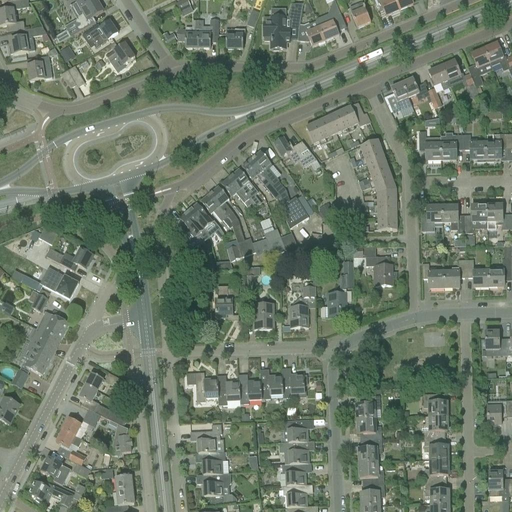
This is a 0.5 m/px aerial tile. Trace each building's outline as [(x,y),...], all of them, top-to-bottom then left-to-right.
[(70,8),(69,8),(77,22),(83,19),(85,23),(88,29),(96,24),(93,19),(100,15),(103,13),(95,0),(91,2),(90,3),(89,1),(88,0),(83,0),(77,4),(75,5),(70,8)] [(186,0),(175,5),(179,13),(190,8),(188,3),(186,0)] [(370,0),(374,7),(377,14),(383,11),(386,18),(399,13),(393,0),(370,0)] [(393,0),(399,13),(413,7),(409,0),(393,0)] [(343,1),(336,4),(341,15),(348,12),(343,1)] [(15,12),(29,10),(28,2),(14,4),(15,12)] [(327,19),(317,23),(319,29),(325,44),(339,38),(337,34),(346,30),(335,3),(334,4),(328,19),(327,19)] [(359,13),(351,16),(353,21),(357,30),(371,25),(367,16),(362,4),(356,7),(359,13)] [(305,6),(305,17),(313,14),(309,5),(305,6)] [(264,20),(263,38),(264,38),(264,43),(270,43),(270,51),(273,51),(273,53),(279,53),(279,51),(285,51),(285,44),(286,44),(290,44),(290,40),(290,30),(299,30),(303,7),(292,7),(289,17),(289,21),(286,20),(271,20),(264,20)] [(15,25),(13,12),(0,13),(0,29),(7,28),(7,34),(17,33),(25,32),(24,24),(15,25)] [(252,12),(246,27),(255,30),(260,15),(252,12)] [(198,23),(197,51),(210,51),(210,46),(215,46),(215,42),(217,42),(217,36),(217,34),(217,22),(210,22),(209,29),(203,29),(203,23),(198,23)] [(97,27),(85,35),(96,51),(108,42),(118,35),(109,23),(106,25),(106,24),(99,29),(97,27)] [(177,32),(177,43),(185,43),(185,51),(197,51),(198,23),(192,23),(192,30),(185,30),(185,32),(177,32)] [(300,29),(299,44),(310,44),(312,50),(325,44),(319,29),(317,23),(309,26),(303,29),(300,29)] [(12,57),(28,55),(35,54),(32,39),(42,38),(47,37),(42,29),(27,32),(28,39),(10,42),(11,49),(9,49),(10,57),(12,56),(12,57)] [(67,32),(55,39),(59,46),(71,39),(67,32)] [(226,41),(226,51),(243,51),(243,41),(243,38),(245,38),(245,32),(226,32),(226,41)] [(166,35),(162,38),(167,47),(176,42),(173,36),(168,39),(166,35)] [(113,53),(106,58),(110,64),(118,75),(126,70),(124,67),(135,60),(125,45),(113,53)] [(502,59),(501,55),(497,46),(484,51),(491,68),(499,65),(503,74),(508,71),(511,81),(511,80),(511,58),(507,61),(505,58),(502,59)] [(66,51),(60,55),(65,64),(71,61),(66,51)] [(475,90),(483,87),(480,78),(487,75),(486,75),(493,72),(491,68),(484,51),(471,56),(475,67),(467,70),(470,78),(475,90)] [(30,84),(44,81),(52,80),(49,59),(38,61),(27,62),(27,68),(30,84)] [(98,72),(104,67),(101,62),(95,66),(98,72)] [(460,76),(458,73),(454,63),(442,69),(450,90),(462,85),(464,89),(465,89),(470,100),(478,97),(475,90),(470,78),(464,80),(462,75),(460,76)] [(78,90),(85,86),(80,77),(75,68),(68,73),(75,85),(78,90)] [(442,69),(429,74),(435,89),(433,89),(434,91),(436,96),(443,93),(450,90),(442,69)] [(78,90),(75,85),(68,73),(61,77),(69,91),(76,88),(77,90),(78,90)] [(416,89),(413,81),(402,85),(408,100),(416,97),(418,104),(429,99),(427,94),(424,86),(416,89)] [(401,113),(411,108),(411,109),(412,109),(408,100),(402,85),(391,90),(395,98),(387,101),(393,114),(400,111),(401,113)] [(434,91),(427,94),(429,99),(434,111),(441,108),(436,96),(434,91)] [(363,117),(358,106),(350,109),(358,126),(359,130),(370,125),(366,116),(363,117)] [(349,135),(353,133),(351,129),(358,126),(350,109),(339,114),(349,135)] [(349,135),(339,114),(328,120),(336,137),(342,133),(344,137),(349,135)] [(326,145),(331,143),(329,140),(336,137),(328,120),(317,125),(326,145)] [(326,145),(317,125),(306,130),(313,147),(321,144),(322,147),(326,145)] [(425,135),(419,135),(419,154),(425,153),(425,163),(441,163),(440,147),(440,141),(432,141),(432,143),(425,143),(425,138),(425,135)] [(445,139),(440,139),(440,141),(440,147),(441,163),(456,163),(456,153),(462,153),(462,143),(461,138),(455,138),(455,139),(453,139),(453,136),(445,136),(445,139)] [(493,145),(485,146),(485,164),(494,164),(494,162),(501,162),(500,152),(506,152),(506,142),(506,137),(499,137),(493,137),(493,142),(493,145)] [(485,164),(485,146),(477,146),(477,142),(470,142),(470,138),(464,138),(464,153),(470,153),(470,162),(477,162),(477,165),(485,164)] [(283,140),(273,146),(278,155),(281,159),(287,156),(289,154),(295,164),(301,160),(305,169),(310,166),(316,162),(302,144),(298,146),(299,148),(294,151),(290,144),(287,146),(283,140)] [(361,162),(382,155),(378,143),(360,149),(363,157),(359,158),(361,162)] [(284,194),(286,193),(268,171),(272,168),(260,154),(251,162),(271,186),(281,197),(284,194)] [(386,166),(382,155),(361,162),(362,167),(366,166),(368,173),(386,166)] [(271,186),(251,162),(242,169),(252,182),(256,179),(266,191),(267,190),(271,186)] [(316,162),(310,166),(314,172),(321,168),(316,162)] [(364,188),(390,178),(386,166),(368,173),(371,180),(358,185),(360,189),(363,187),(364,188)] [(239,172),(230,179),(251,205),(253,208),(260,205),(253,198),(257,194),(239,172)] [(396,193),(390,178),(364,188),(363,187),(360,189),(361,193),(371,190),(374,188),(377,196),(396,193)] [(251,205),(230,179),(221,187),(232,199),(235,196),(246,209),(251,205)] [(276,201),(277,200),(281,197),(271,186),(267,190),(276,201)] [(218,189),(209,196),(231,222),(232,224),(231,225),(232,229),(238,246),(245,243),(239,227),(238,222),(233,215),(224,205),(229,202),(225,197),(218,189)] [(374,209),(396,209),(396,193),(377,196),(377,204),(374,204),(374,209)] [(277,200),(276,201),(280,210),(288,205),(284,194),(281,197),(277,200)] [(209,196),(200,204),(207,212),(211,216),(213,214),(215,213),(223,223),(226,226),(230,231),(232,229),(231,225),(232,224),(231,222),(209,196)] [(288,205),(280,210),(286,225),(290,232),(308,220),(296,200),(288,205)] [(192,211),(188,214),(209,239),(215,235),(220,231),(214,223),(212,225),(207,219),(197,207),(196,208),(194,207),(191,209),(192,211)] [(328,207),(319,212),(325,220),(333,215),(328,207)] [(487,224),(486,208),(471,208),(471,218),(465,218),(466,236),(473,236),(472,231),(487,231),(487,224)] [(502,208),(486,208),(487,224),(487,231),(487,232),(496,232),(495,227),(502,227),(502,232),(508,232),(508,227),(508,217),(502,218),(502,208)] [(396,221),(396,209),(374,209),(374,214),(377,214),(378,222),(396,221)] [(427,219),(420,219),(421,234),(428,234),(434,234),(434,229),(434,225),(442,225),(442,209),(427,209),(427,219)] [(457,209),(442,209),(442,225),(450,225),(450,228),(450,233),(457,233),(457,236),(464,236),(463,228),(463,218),(457,219),(457,209)] [(183,226),(178,230),(179,231),(180,231),(179,231),(188,246),(188,245),(194,242),(200,239),(203,242),(204,244),(209,239),(188,214),(179,221),(183,226)] [(239,215),(235,216),(244,235),(248,233),(239,215)] [(269,221),(260,224),(264,237),(274,233),(269,221)] [(374,234),(387,234),(397,233),(396,221),(378,222),(378,229),(374,229),(374,234)] [(44,230),(38,240),(52,248),(57,237),(44,230)] [(264,237),(266,241),(271,254),(273,258),(285,253),(280,240),(277,232),(274,233),(264,237)] [(287,257),(299,252),(292,236),(280,240),(285,253),(287,257)] [(245,243),(238,246),(238,248),(242,260),(256,255),(252,246),(251,241),(245,243)] [(257,259),(271,254),(266,241),(252,246),(256,255),(257,259)] [(230,265),(235,263),(235,262),(242,260),(238,248),(226,252),(230,265)] [(366,269),(374,269),(374,289),(393,289),(392,268),(389,268),(389,259),(376,260),(375,250),(352,250),(352,261),(366,260),(366,269)] [(50,251),(46,259),(60,266),(74,274),(77,267),(86,272),(93,259),(80,252),(75,261),(65,256),(63,258),(50,251)] [(474,270),(473,262),(466,263),(467,281),(473,280),(473,290),(488,290),(488,274),(480,274),(480,270),(474,270)] [(488,290),(504,289),(503,280),(509,279),(509,262),(503,262),(503,270),(496,270),(496,273),(488,274),(488,290)] [(444,291),(459,291),(459,281),(465,281),(464,263),(458,263),(458,271),(451,271),(451,274),(443,275),(444,291)] [(230,264),(216,265),(217,272),(232,271),(230,265),(230,264)] [(328,310),(320,310),(320,320),(348,319),(347,319),(346,305),(352,305),(351,294),(347,294),(347,291),(353,291),(353,271),(353,267),(352,267),(345,267),(343,267),(343,279),(341,279),(341,291),(342,291),(342,297),(327,297),(327,298),(328,298),(328,310)] [(429,271),(429,267),(422,267),(422,282),(428,281),(429,291),(444,291),(443,275),(435,275),(435,271),(429,271)] [(40,286),(39,286),(42,288),(56,295),(69,302),(78,286),(65,279),(48,270),(40,286)] [(247,295),(255,295),(255,278),(246,278),(247,295)] [(290,331),(308,331),(307,300),(316,300),(315,289),(302,290),(302,300),(299,300),(299,309),(290,309),(290,331)] [(217,303),(215,303),(215,321),(225,321),(225,323),(233,323),(233,317),(232,317),(232,305),(238,305),(238,291),(217,292),(217,303)] [(33,293),(28,302),(33,305),(31,310),(41,315),(48,301),(38,296),(33,293)] [(3,303),(0,309),(0,311),(10,316),(14,308),(3,303)] [(254,332),(273,332),(272,308),(254,308),(254,332)] [(52,318),(46,314),(37,332),(60,344),(69,326),(53,318),(52,318)] [(200,342),(208,340),(204,327),(196,329),(200,342)] [(37,332),(29,347),(52,359),(60,344),(37,332)] [(499,344),(498,334),(485,334),(485,359),(504,358),(504,341),(504,344),(499,344)] [(30,362),(26,369),(42,378),(52,359),(29,347),(23,359),(30,362)] [(287,371),(281,372),(281,379),(282,397),(283,401),(283,403),(286,403),(286,401),(292,401),(292,399),(305,398),(304,388),(307,388),(306,378),(304,378),(304,377),(288,378),(287,371)] [(21,391),(22,390),(29,377),(19,372),(11,386),(12,386),(21,391)] [(266,373),(260,373),(260,384),(261,402),(261,404),(265,404),(265,402),(270,402),(270,398),(282,397),(281,379),(266,379),(266,373)] [(97,393),(99,390),(103,381),(91,375),(85,387),(97,393)] [(119,391),(123,383),(109,375),(104,383),(119,391)] [(201,382),(201,376),(186,377),(187,388),(195,387),(196,408),(200,408),(200,406),(205,406),(205,401),(218,401),(217,382),(201,382)] [(244,378),(238,378),(238,385),(239,403),(240,407),(240,409),(243,409),(243,407),(249,406),(249,403),(261,402),(260,384),(245,384),(244,378)] [(223,379),(217,379),(217,382),(218,401),(218,408),(218,410),(222,410),(222,408),(227,408),(227,404),(239,403),(238,385),(223,385),(223,379)] [(82,393),(79,399),(85,402),(82,408),(88,411),(93,414),(97,407),(99,407),(99,406),(92,403),(97,393),(85,387),(85,388),(83,387),(81,392),(82,393)] [(444,404),(444,397),(423,397),(423,406),(429,408),(429,419),(447,419),(446,404),(444,404)] [(356,414),(355,414),(356,421),(357,421),(357,422),(375,421),(374,412),(380,412),(380,408),(379,398),(358,399),(358,406),(356,407),(356,414)] [(0,423),(9,427),(19,407),(4,399),(0,407),(0,423)] [(497,403),(487,404),(487,428),(501,428),(501,420),(501,418),(506,418),(506,417),(506,403),(497,403)] [(97,407),(93,414),(100,418),(102,419),(107,421),(111,414),(99,407),(97,407)] [(120,410),(117,426),(123,429),(130,415),(120,410)] [(84,419),(81,424),(82,424),(88,427),(94,430),(100,418),(93,414),(88,411),(84,419)] [(424,427),(421,427),(422,435),(424,435),(424,441),(445,441),(445,434),(447,434),(447,419),(429,419),(424,419),(424,427)] [(81,426),(77,425),(68,420),(62,432),(80,442),(88,427),(82,424),(81,426)] [(357,423),(356,423),(356,430),(357,430),(358,437),(360,437),(360,444),(382,443),(381,434),(375,433),(375,421),(357,422),(357,423)] [(307,444),(306,429),(313,429),(312,422),(283,424),(284,433),(288,433),(288,445),(307,444)] [(110,423),(107,429),(114,432),(117,427),(110,423)] [(131,443),(130,437),(127,434),(128,432),(123,429),(117,426),(110,456),(121,458),(121,455),(131,454),(131,449),(133,449),(132,443),(131,443)] [(210,434),(190,435),(191,441),(197,440),(197,444),(198,456),(217,455),(216,443),(220,442),(220,437),(222,437),(221,427),(211,427),(211,433),(210,434)] [(78,450),(82,442),(80,442),(62,432),(56,445),(68,451),(71,446),(78,450)] [(445,448),(445,441),(424,441),(424,450),(430,451),(430,463),(448,463),(447,448),(445,448)] [(358,458),(358,465),(359,465),(359,466),(377,465),(376,453),(382,452),(382,443),(360,444),(360,450),(358,451),(359,458),(358,458)] [(308,466),(307,450),(314,450),(314,444),(307,444),(288,445),(280,446),(280,455),(284,455),(285,467),(308,466)] [(82,468),(86,460),(72,453),(69,461),(82,468)] [(198,456),(196,456),(196,462),(202,462),(203,477),(222,476),(228,476),(228,463),(225,463),(225,458),(226,458),(226,454),(225,454),(224,455),(217,455),(198,456)] [(48,460),(41,474),(49,479),(54,481),(53,484),(62,488),(70,472),(61,468),(62,467),(57,464),(48,460)] [(425,485),(446,485),(446,478),(448,478),(448,463),(430,463),(430,475),(424,476),(425,485)] [(358,467),(358,474),(359,474),(360,481),(362,481),(362,488),(384,487),(383,478),(377,477),(377,465),(359,466),(359,467),(358,467)] [(85,481),(89,473),(76,466),(72,474),(85,481)] [(282,467),(280,467),(280,471),(282,471),(282,477),(286,476),(287,489),(305,488),(304,472),(311,472),(311,466),(308,466),(285,467),(282,467)] [(502,474),(488,475),(489,499),(499,499),(502,499),(502,504),(502,511),(508,511),(508,504),(508,499),(507,485),(502,485),(502,482),(502,474)] [(203,477),(196,478),(197,487),(204,486),(204,500),(210,499),(211,507),(221,506),(231,504),(236,503),(236,501),(231,497),(229,497),(223,497),(222,488),(228,488),(231,485),(230,476),(228,476),(222,476),(203,477)] [(116,494),(132,492),(131,478),(115,480),(116,494)] [(56,489),(55,490),(43,484),(42,487),(35,484),(29,497),(35,500),(35,502),(41,507),(47,494),(61,501),(60,505),(68,510),(74,497),(56,489)] [(446,485),(425,485),(425,495),(425,499),(431,499),(431,507),(448,507),(448,492),(446,492),(446,485)] [(283,489),(281,489),(281,492),(283,492),(283,498),(287,498),(288,510),(306,509),(305,494),(312,493),(312,487),(306,488),(305,488),(287,489),(283,489)] [(360,502),(360,509),(361,509),(361,510),(379,509),(378,497),(384,496),(384,487),(362,488),(362,494),(360,495),(361,502),(360,502)] [(132,492),(116,494),(118,508),(128,507),(134,506),(132,492)]
